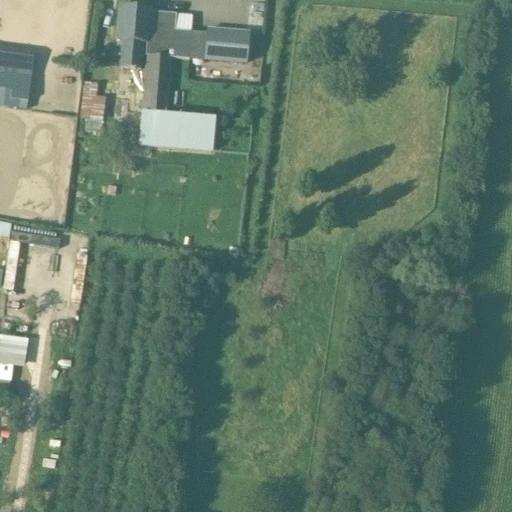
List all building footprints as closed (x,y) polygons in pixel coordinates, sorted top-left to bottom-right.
[(248,0),(249,10),(266,10),(265,0),(248,0)] [(150,10),(121,7),(118,41),(123,42),(121,68),(141,70),(144,44),(147,44),(150,10)] [(147,44),(147,49),(191,53),(192,33),(176,31),(177,15),(151,13),(151,10),(150,10),(147,44)] [(248,34),(207,30),(204,61),(246,65),(248,34)] [(17,60),(0,57),(0,89),(13,91),(11,110),(26,112),(30,88),(14,85),(17,60)] [(171,59),(147,57),(141,147),(212,153),(215,118),(167,115),(171,59)] [(0,249),(7,251),(11,225),(0,223),(0,249)] [(0,397),(7,399),(11,368),(0,366),(0,397)]
